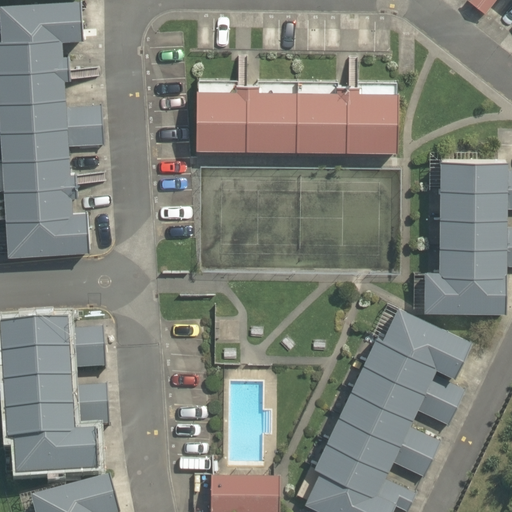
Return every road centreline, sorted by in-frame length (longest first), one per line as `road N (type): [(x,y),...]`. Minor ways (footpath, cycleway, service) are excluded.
road 1 (residential): [(143,285),(124,0)]
road 2 (residential): [(159,511),(143,285)]
road 3 (residential): [(511,356),(439,511)]
road 4 (residential): [(143,285),(0,291)]
road 5 (residential): [(404,0),(511,78)]
